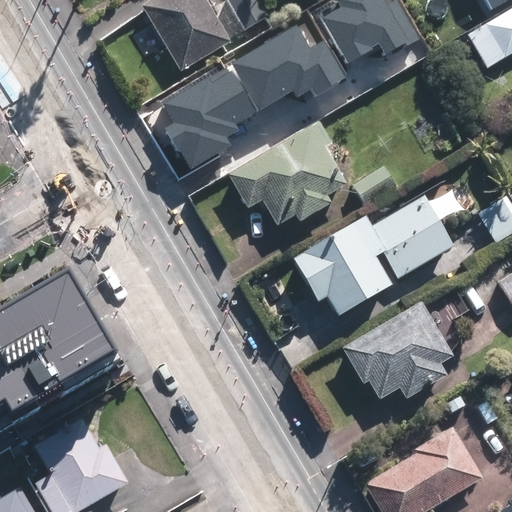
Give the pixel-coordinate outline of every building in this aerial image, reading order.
[(176,73),(226,43),(201,0),(148,0),(137,7),(176,73)] [(264,17),(254,0),(221,0),(241,31),(264,17)] [(348,64),(372,49),(371,47),(379,43),(386,53),(405,42),(407,45),(419,38),(396,0),(393,0),(390,3),(387,0),(337,0),(341,6),(322,18),(348,64)] [(446,21),(434,0),(420,0),(414,3),(429,30),(446,21)] [(485,0),(491,10),(508,0),(485,0)] [(511,7),(464,36),(482,68),(511,50),(511,7)] [(298,22),(230,62),(258,110),(293,90),(297,96),(311,87),(317,96),(348,78),(324,39),(312,46),(298,22)] [(230,72),(227,67),(163,102),(174,122),(166,127),(179,150),(181,149),(192,167),(232,145),(228,138),(241,130),(237,124),(256,113),(232,70),(230,72)] [(309,129),(309,128),(225,178),(244,211),(259,202),(274,228),(292,217),(296,224),(328,206),(323,198),(343,186),(323,151),(329,146),(316,125),(309,129)] [(363,208),(394,189),(381,166),(349,185),(363,208)] [(511,212),(502,196),(474,213),(490,242),(511,228),(511,212)] [(361,218),(288,260),(313,304),(322,298),(333,317),(386,287),(370,259),(378,254),(393,279),(447,246),(419,198),(366,228),(361,218)] [(511,249),(510,246),(485,261),(497,282),(496,283),(511,311),(511,249)] [(0,292),(0,423),(121,352),(64,255),(0,292)] [(363,382),(374,400),(394,389),(401,400),(441,376),(435,365),(447,358),(415,302),(336,348),(358,385),(363,382)] [(96,394),(83,375),(55,393),(68,413),(96,394)] [(46,511),(75,511),(124,484),(101,445),(94,449),(76,419),(29,447),(46,476),(31,484),(46,511)] [(377,511),(422,511),(477,479),(447,428),(409,451),(411,454),(361,484),(377,511)] [(0,511),(32,511),(18,487),(0,497),(0,511)] [(511,511),(511,502),(494,511),(511,511)]
